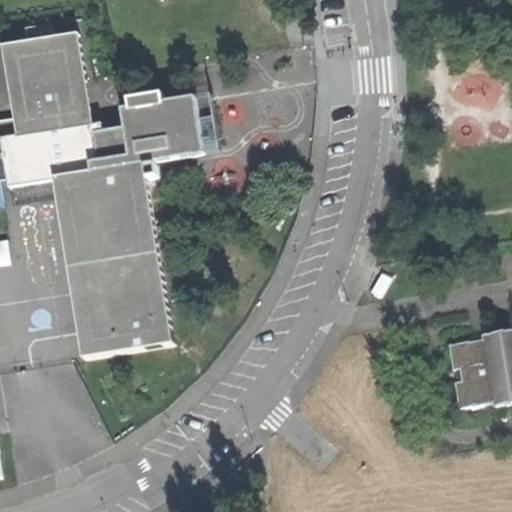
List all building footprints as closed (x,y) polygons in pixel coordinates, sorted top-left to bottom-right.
[(7,45),(18,117),(21,135),(2,138),(10,186),(57,179),(80,323),(81,334),(85,358),(177,343),(164,258),(149,164),(210,156),(203,101),(170,106),(168,97),(133,103),(135,111),(127,112),(129,122),(96,127),(94,113),(82,33),(7,45)] [(218,99),(203,101),(210,156),(226,153),(223,130),(218,99)] [(229,158),(244,156),(238,100),(223,101),(229,158)] [(0,198),(5,198),(3,187),(0,165),(0,138),(2,138),(21,135),(18,117),(0,120),(0,198)] [(10,186),(2,138),(0,138),(0,165),(3,187),(10,186)] [(0,243),(0,267),(17,266),(14,242),(0,243)] [(499,408),(511,406),(511,332),(492,335),(472,339),(473,342),(453,345),(463,410),(498,404),(499,408)]
